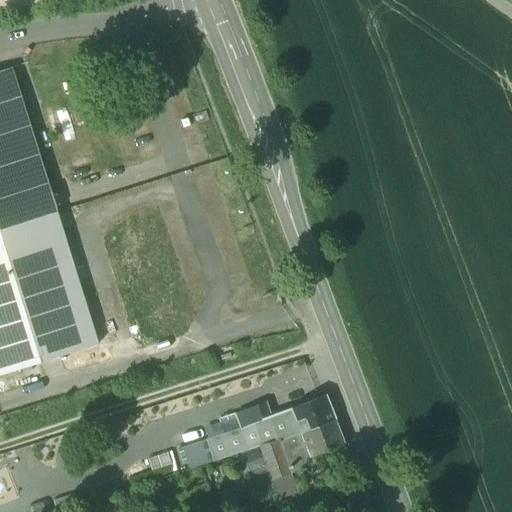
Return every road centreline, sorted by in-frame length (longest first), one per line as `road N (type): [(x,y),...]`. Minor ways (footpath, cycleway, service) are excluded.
road 1 (secondary): [(400,511),(206,0)]
road 2 (track): [(0,447),(334,339)]
road 3 (unclassified): [(180,0),(139,17),(45,26),(0,40)]
